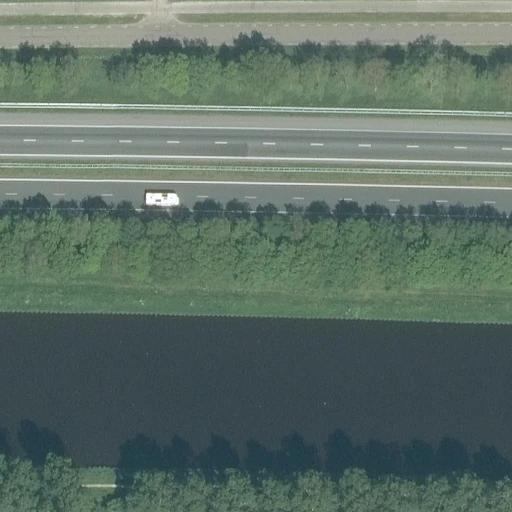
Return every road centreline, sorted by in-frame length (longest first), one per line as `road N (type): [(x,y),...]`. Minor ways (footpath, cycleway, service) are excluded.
road 1 (motorway): [(0,198),(511,207)]
road 2 (motorway): [(511,154),(0,147)]
road 3 (tertiary): [(0,40),(511,37)]
